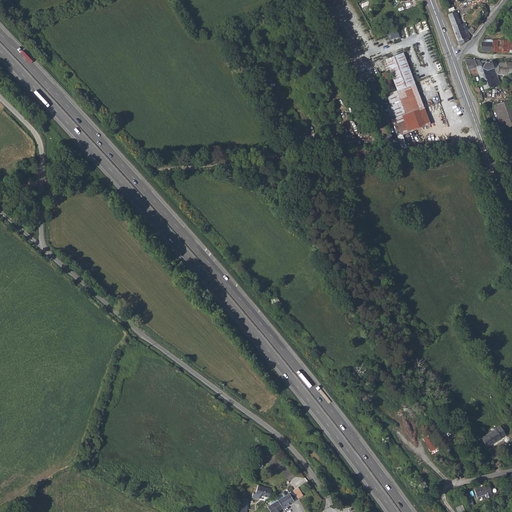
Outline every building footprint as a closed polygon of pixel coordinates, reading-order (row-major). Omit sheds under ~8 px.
[(448,14),(459,46),(466,41),(466,40),(470,37),(468,33),(464,35),(456,11),(448,14)] [(413,25),(386,31),(388,39),(415,33),(413,25)] [(468,31),(472,34),(477,27),(474,26),(473,26),(472,27),(471,27),(468,31)] [(354,38),(361,50),(367,46),(361,35),(354,38)] [(481,51),(511,53),(511,42),(482,42),(478,46),(478,49),(478,51),(481,51)] [(388,67),(417,129),(430,124),(403,53),(385,60),(388,67)] [(464,60),(468,71),(476,67),(479,75),(487,73),(488,73),(490,72),(489,70),(494,68),(497,68),(498,61),(491,61),(487,63),(486,61),(484,62),(483,61),(480,61),(479,60),(465,59),(464,60)] [(487,73),(479,75),(484,90),(500,84),(496,75),(511,75),(511,62),(506,62),(498,61),(497,68),(494,68),(489,70),(490,72),(488,73),(487,73)] [(389,71),(382,73),(387,91),(394,89),(389,71)] [(509,100),(493,105),(502,130),(511,125),(511,105),(511,106),(509,100)] [(487,107),(482,109),(486,122),(491,121),(487,107)] [(493,126),(488,128),(491,136),(494,136),(503,163),(510,161),(500,133),(497,134),(495,131),(495,132),(493,126)] [(478,437),(484,446),(502,433),(496,425),(478,437)] [(430,434),(423,438),(432,454),(439,450),(430,434)] [(259,494),(268,496),(270,488),(257,485),(254,493),(252,492),(251,496),(258,498),(259,494)] [(477,497),(486,495),(488,499),(492,497),(491,493),(492,493),(489,485),(475,489),(477,497)] [(297,488),(293,491),(296,497),(301,494),(297,488)] [(280,507),(296,497),(293,491),(283,495),(276,500),(280,507)] [(281,492),(274,496),(276,500),(283,495),(281,492)] [(266,506),(269,511),(274,511),(277,511),(276,509),(280,507),(276,500),(273,502),(271,500),(268,502),(269,504),(266,506)]
